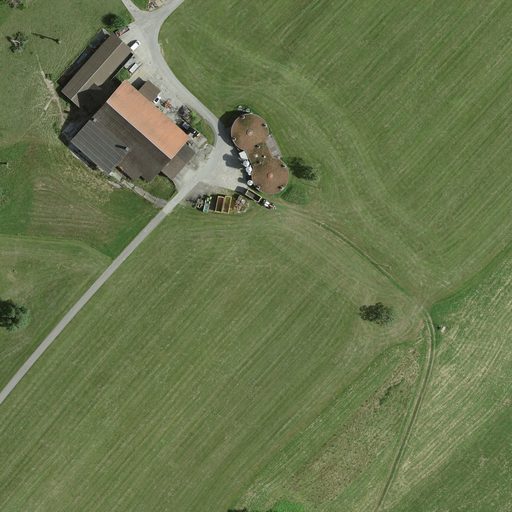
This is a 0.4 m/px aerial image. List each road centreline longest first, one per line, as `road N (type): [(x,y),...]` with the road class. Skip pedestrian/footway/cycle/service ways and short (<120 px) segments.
road 1 (track): [(0,398),(216,156)]
road 2 (track): [(216,156),(217,124),(165,70),(127,0)]
